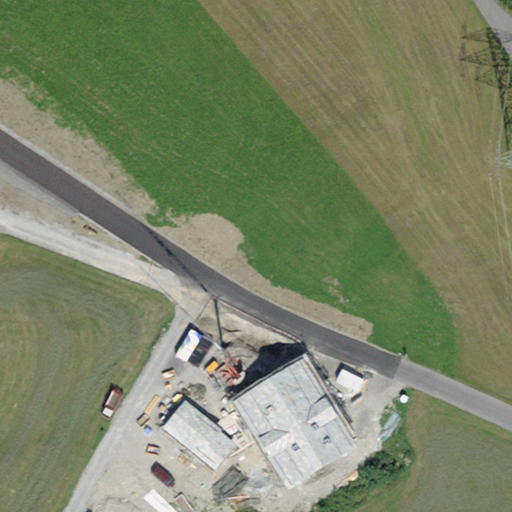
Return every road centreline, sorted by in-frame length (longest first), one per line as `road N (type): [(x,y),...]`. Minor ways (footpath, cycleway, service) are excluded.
road 1 (unclassified): [(0,226),(511,422)]
road 2 (track): [(72,511),(124,413),(159,387),(251,356),(280,333)]
